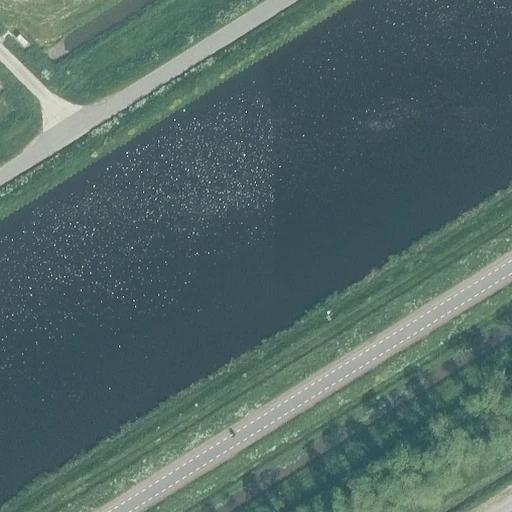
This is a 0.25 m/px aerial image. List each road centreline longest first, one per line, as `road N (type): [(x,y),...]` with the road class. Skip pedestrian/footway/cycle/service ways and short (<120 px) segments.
road 1 (tertiary): [(120,511),(511,267)]
road 2 (unclassified): [(0,174),(279,0)]
